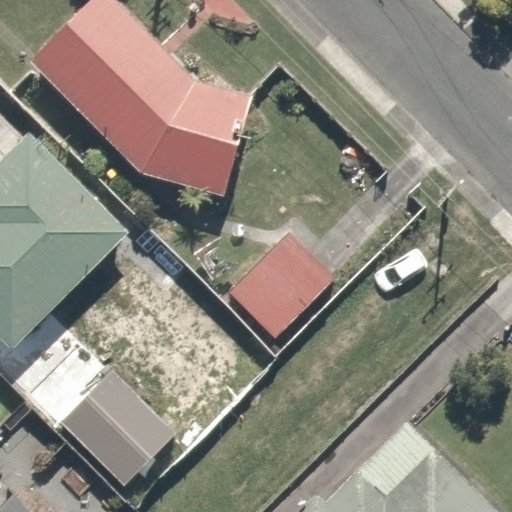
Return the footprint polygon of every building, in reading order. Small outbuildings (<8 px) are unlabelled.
[(221,96),(122,0),(81,0),(22,61),(185,220),(283,120),(239,77),(221,96)] [(19,125),(0,143),(0,336),(115,225),(19,125)] [(280,231),(227,286),(275,332),(328,277),(280,231)] [(103,367),(52,421),(114,480),(165,426),(103,367)] [(321,501),(311,490),(287,511),(502,511),(412,416),(321,501)] [(40,511),(11,483),(0,494),(0,511),(40,511)]
